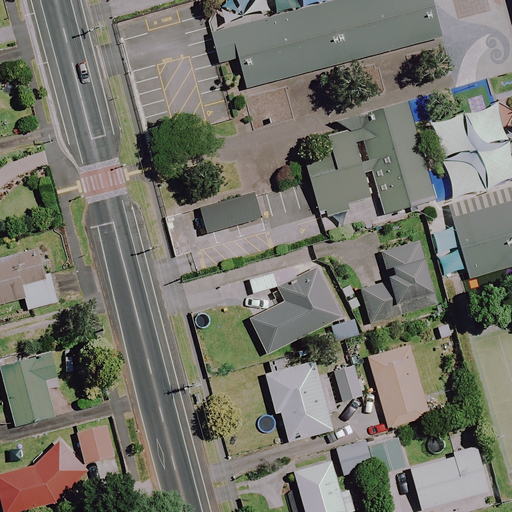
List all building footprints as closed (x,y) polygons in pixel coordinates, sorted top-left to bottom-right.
[(426,39),(415,0),(344,0),(205,37),(220,93),(426,39)] [(511,0),(491,0),(511,77),(511,0)] [(394,112),(346,125),(373,223),(420,210),(394,112)] [(344,157),(291,171),(304,222),(358,208),(344,157)] [(511,184),(437,205),(458,283),(511,268),(511,184)] [(240,200),(187,214),(194,243),(248,229),(240,200)] [(378,255),(386,281),(356,291),(367,325),(402,314),(399,305),(430,296),(414,244),(378,255)] [(48,278),(42,251),(0,260),(0,305),(23,301),(25,311),(54,304),(48,278)] [(339,320),(314,269),(272,289),(279,303),(247,319),(264,355),(339,320)] [(426,417),(405,347),(364,359),(385,429),(426,417)] [(59,387),(50,352),(0,365),(0,384),(11,428),(51,417),(44,390),(59,387)] [(330,432),(312,363),(262,376),(272,415),(278,414),(285,443),(330,432)] [(358,397),(349,367),(329,373),(338,403),(358,397)] [(99,425),(72,434),(82,466),(110,457),(99,425)] [(402,469),(394,439),(365,447),(364,443),(334,451),(341,476),(369,468),(372,477),(402,469)] [(76,458),(57,441),(36,465),(0,473),(0,511),(11,511),(46,504),(54,509),(62,500),(60,499),(84,471),(73,461),(76,458)] [(485,493),(473,448),(449,454),(450,459),(406,470),(417,511),(485,493)] [(291,473),(301,511),(351,511),(345,491),(337,493),(329,462),(291,473)]
